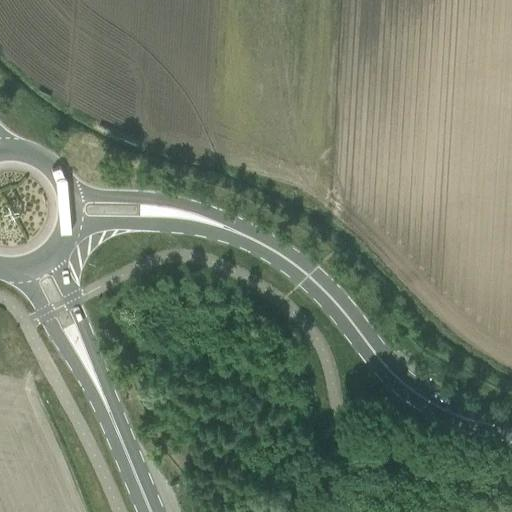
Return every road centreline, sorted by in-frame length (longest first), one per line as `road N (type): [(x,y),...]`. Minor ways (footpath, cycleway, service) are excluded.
road 1 (tertiary): [(511,432),(421,399),(291,264),(231,230),(182,216)]
road 2 (secondary): [(151,511),(87,371)]
road 3 (secondary): [(87,371),(55,249)]
road 4 (secondary): [(19,270),(87,371)]
road 5 (tertiary): [(182,216),(138,199),(65,192)]
